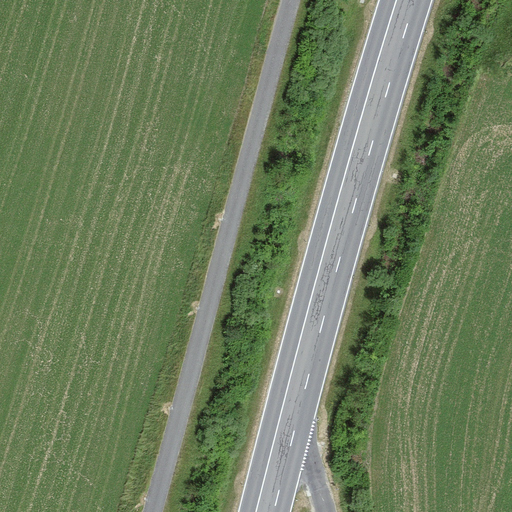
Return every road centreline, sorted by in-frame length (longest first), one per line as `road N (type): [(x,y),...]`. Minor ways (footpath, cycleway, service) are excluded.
road 1 (unclassified): [(292,0),(154,511)]
road 2 (primary): [(407,0),(289,421)]
